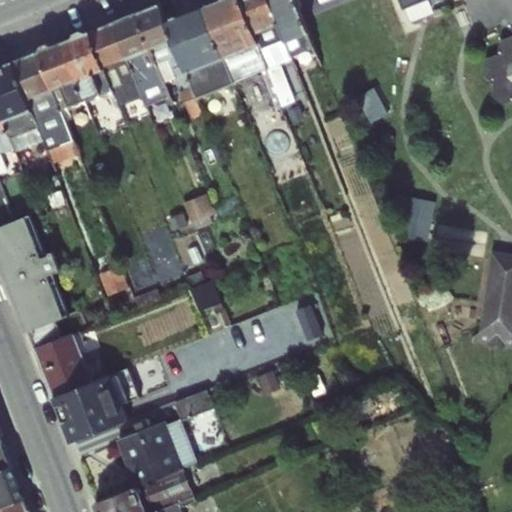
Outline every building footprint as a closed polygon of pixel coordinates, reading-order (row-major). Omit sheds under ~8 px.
[(216,0),(202,6),(235,82),(261,73),(275,109),(284,105),(242,0),(216,0)] [(289,50),(270,0),(242,0),(284,105),(295,100),(278,54),(289,50)] [(270,0),(289,50),(292,56),(315,46),(296,0),(270,0)] [(197,97),(168,20),(160,4),(138,13),(164,80),(174,76),(192,118),(203,114),(197,97)] [(235,82),(202,6),(168,20),(197,97),(235,82)] [(113,23),(142,98),(146,106),(170,97),(164,80),(138,13),(113,23)] [(90,32),(111,90),(119,107),(142,98),(113,23),(90,32)] [(65,42),(86,99),(111,90),(90,32),(65,42)] [(501,53),(492,52),(488,96),(511,98),(511,35),(503,34),(501,53)] [(38,52),(63,107),(86,99),(65,42),(38,52)] [(14,62),(48,146),(55,162),(79,153),(63,107),(38,52),(14,62)] [(0,67),(0,110),(18,150),(38,143),(41,148),(48,146),(14,62),(0,67)] [(378,85),(362,94),(375,119),(391,111),(378,85)] [(0,153),(3,152),(18,189),(31,184),(18,150),(0,110),(0,153)] [(0,256),(29,331),(67,315),(50,274),(61,269),(54,252),(43,256),(26,216),(16,220),(0,179),(0,256)] [(189,198),(198,226),(221,219),(212,190),(189,198)] [(399,213),(412,213),(411,237),(435,238),(437,194),(400,193),(399,213)] [(511,342),(511,248),(492,246),(481,339),(511,342)] [(200,304),(223,299),(219,278),(196,282),(200,304)] [(67,315),(29,331),(46,372),(84,355),(67,315)] [(84,355),(46,372),(61,410),(67,409),(72,419),(119,401),(109,374),(94,378),(84,355)] [(134,486),(185,466),(199,461),(183,420),(215,407),(207,387),(175,400),(180,419),(169,422),(166,420),(117,440),(134,486)] [(0,469),(11,466),(2,442),(0,442),(0,469)] [(0,508),(24,499),(11,466),(0,469),(0,508)] [(99,511),(166,511),(182,507),(197,499),(185,466),(134,486),(96,502),(99,511)] [(0,511),(28,511),(24,499),(0,508),(0,511)]
